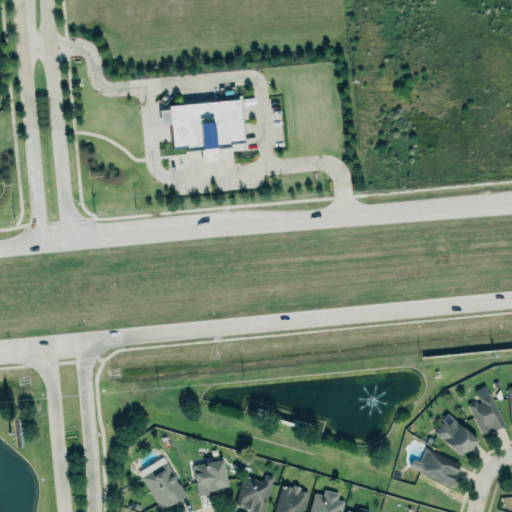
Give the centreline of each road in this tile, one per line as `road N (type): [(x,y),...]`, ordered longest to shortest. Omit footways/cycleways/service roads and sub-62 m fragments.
road 1 (primary): [(0,350),(511,302)]
road 2 (primary): [(511,198),(213,226)]
road 3 (tertiary): [(24,0),(40,240)]
road 4 (tertiary): [(69,237),(48,0)]
road 5 (tertiary): [(95,511),(81,344)]
road 6 (tertiary): [(47,347),(62,511)]
road 7 (primary): [(213,226),(69,237)]
